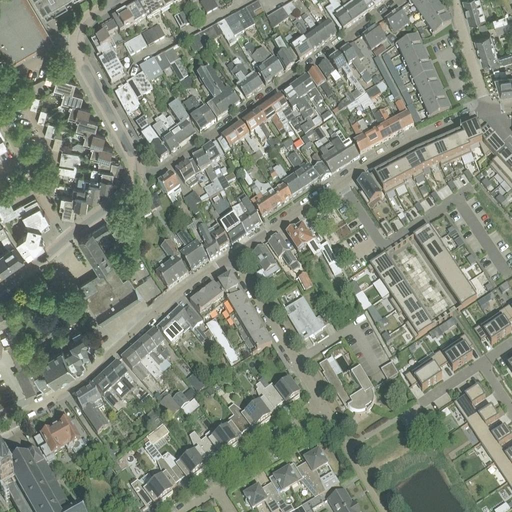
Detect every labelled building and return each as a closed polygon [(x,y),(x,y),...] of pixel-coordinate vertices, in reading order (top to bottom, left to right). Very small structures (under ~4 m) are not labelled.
[(0,0),(0,47),(11,66),(53,41),(28,0),(0,0)] [(37,0),(47,16),(68,4),(68,3),(73,0),(37,0)] [(146,18),(148,20),(161,12),(153,0),(148,0),(140,5),(139,6),(147,18),(146,18)] [(153,0),(161,12),(174,4),(171,0),(153,0)] [(207,14),(213,11),(207,0),(201,4),(207,14)] [(213,0),(207,0),(213,11),(218,8),(213,0)] [(341,9),(335,0),(327,0),(332,7),(326,11),(339,30),(341,28),(343,31),(352,25),(344,12),(341,9)] [(341,9),(344,12),(352,25),(369,13),(368,13),(358,0),(341,0),(342,1),(341,2),(345,6),(341,9)] [(358,0),(368,13),(375,8),(385,1),(383,0),(358,0)] [(414,0),(411,2),(434,36),(452,23),(447,16),(439,22),(437,19),(445,13),(435,0),(428,6),(425,2),(428,0),(414,0)] [(484,14),(483,9),(479,0),(463,0),(470,23),(486,19),(484,14)] [(134,25),(146,18),(147,18),(139,6),(140,5),(139,3),(125,11),(134,25)] [(258,3),(246,10),(252,20),(264,14),(258,3)] [(274,30),(288,19),(283,9),(267,19),(274,30)] [(235,15),(238,21),(241,27),(252,20),(246,10),(235,15)] [(411,25),(401,10),(385,21),(394,34),(408,24),(409,26),(411,25)] [(106,36),(109,34),(118,29),(121,33),(134,25),(125,11),(112,19),(113,20),(97,30),(99,34),(101,38),(106,35),(106,36)] [(186,12),(180,15),(186,26),(192,23),(186,12)] [(320,28),(319,28),(329,41),(337,36),(328,22),(325,24),(317,13),(312,16),(320,28)] [(180,29),(186,26),(180,15),(174,18),(180,29)] [(504,16),(493,19),(496,26),(508,23),(504,16)] [(312,33),(311,34),(321,47),(329,41),(319,28),(317,30),(309,19),(304,22),(312,33)] [(236,42),(228,27),(228,26),(225,21),(217,25),(229,46),(236,42)] [(511,21),(508,23),(496,26),(498,34),(511,29),(511,21)] [(313,53),(321,47),(311,34),(308,36),(300,25),(295,28),(304,39),(303,40),(313,53)] [(386,38),(383,34),(378,26),(362,37),(368,46),(372,51),(387,40),(386,38)] [(159,27),(154,30),(160,40),(165,37),(159,27)] [(218,39),(212,29),(200,35),(207,46),(218,39)] [(154,30),(148,33),(154,43),(160,40),(154,30)] [(149,47),(154,43),(148,33),(143,36),(149,47)] [(92,43),(99,56),(99,57),(111,50),(112,51),(114,49),(117,48),(109,34),(106,36),(106,35),(101,38),(99,34),(95,36),(98,40),(92,43)] [(505,63),(511,61),(511,52),(497,56),(490,34),(475,39),(484,69),(494,66),(505,63)] [(195,54),(206,46),(207,46),(200,35),(187,42),(195,54)] [(391,35),(386,38),(387,40),(391,45),(399,41),(397,38),(391,35)] [(278,57),(281,64),(286,72),(295,66),(290,57),(277,36),(272,39),(282,55),(278,57)] [(141,37),(136,40),(142,50),(147,47),(141,37)] [(300,62),(313,53),(303,40),(295,46),(292,43),(293,42),(290,37),(284,41),(300,62)] [(417,37),(397,45),(430,119),(450,110),(446,103),(438,107),(436,103),(445,99),(438,85),(430,89),(428,85),(437,81),(430,66),(421,70),(420,66),(428,62),(422,48),(413,52),(412,48),(420,44),(417,37)] [(136,40),(130,43),(136,53),(142,50),(136,40)] [(130,57),(136,53),(130,43),(124,46),(130,57)] [(249,43),(244,47),(259,67),(261,69),(257,72),(266,87),(275,80),(256,53),(257,53),(249,43)] [(349,47),(359,62),(364,58),(354,44),(349,47)] [(373,53),(377,58),(386,51),(382,46),(373,53)] [(372,80),(359,62),(349,47),(340,53),(348,66),(352,63),(367,84),(372,80)] [(97,57),(104,71),(119,63),(112,51),(111,50),(99,57),(99,56),(97,57)] [(271,62),(262,50),(257,53),(256,53),(275,80),(283,74),(274,60),(271,62)] [(164,55),(172,68),(171,68),(180,84),(185,80),(184,79),(188,77),(172,51),(164,55)] [(164,55),(156,59),(163,73),(171,68),(172,68),(164,55)] [(361,96),(365,93),(357,82),(358,82),(338,55),(329,61),(339,74),(342,72),(352,86),(353,85),(357,91),(361,96)] [(143,73),(144,73),(150,83),(163,75),(162,74),(163,73),(156,59),(140,67),(143,73)] [(241,63),(238,59),(233,62),(237,69),(255,95),(263,88),(254,75),(251,77),(241,63)] [(502,94),(511,92),(511,61),(505,63),(507,76),(501,77),(499,69),(493,71),(500,92),(500,93),(501,94),(502,94)] [(233,62),(227,67),(240,85),(237,87),(246,101),(255,95),(237,69),(233,62)] [(341,89),(345,87),(327,62),(319,68),(328,81),(331,79),(341,92),(342,91),(341,89)] [(66,79),(69,68),(50,63),(46,78),(56,81),(57,81),(58,77),(66,80),(66,79)] [(126,76),(119,63),(104,71),(112,84),(120,79),(126,76)] [(205,72),(213,87),(231,111),(240,105),(234,97),(229,89),(225,92),(218,82),(217,82),(214,77),(215,77),(209,69),(206,71),(205,72)] [(321,87),(328,96),(328,98),(334,94),(333,93),(317,70),(308,75),(318,89),(321,87)] [(231,111),(213,87),(205,72),(198,76),(207,91),(215,102),(208,107),(218,121),(231,111)] [(144,95),(153,90),(150,84),(150,83),(144,73),(143,73),(134,78),(144,95)] [(56,81),(53,91),(64,94),(66,91),(73,93),(73,92),(76,82),(66,79),(66,80),(58,77),(57,81),(56,81)] [(185,80),(180,84),(179,84),(183,92),(195,85),(190,77),(185,80)] [(307,96),(310,101),(314,99),(318,104),(323,101),(312,85),(307,77),(298,83),(307,96)] [(126,83),(127,85),(137,100),(144,95),(134,78),(126,83)] [(26,82),(25,86),(22,95),(28,96),(32,84),(26,82)] [(376,86),(376,87),(377,87),(381,94),(387,90),(383,82),(376,86)] [(290,89),(298,100),(306,113),(311,109),(303,98),(307,96),(298,83),(290,89)] [(140,106),(137,100),(127,85),(115,93),(127,116),(140,106)] [(377,87),(366,94),(369,99),(380,93),(380,94),(381,94),(377,87)] [(307,124),(312,130),(316,127),(312,122),(306,113),(298,100),(290,89),(282,95),(293,111),(296,108),(301,115),(307,124)] [(64,94),(61,105),(71,108),(72,108),(73,104),(80,106),(83,95),(73,92),(73,93),(66,91),(64,94)] [(351,95),(351,96),(355,101),(361,96),(357,91),(351,95)] [(358,100),(361,105),(370,100),(369,99),(366,94),(358,100)] [(282,113),(286,119),(288,118),(295,127),(299,125),(286,104),(280,96),(274,100),(283,113),(282,113)] [(340,104),(344,109),(355,101),(351,96),(349,97),(340,104)] [(40,99),(34,97),(30,109),(36,111),(40,99)] [(202,111),(193,98),(189,101),(208,128),(216,122),(206,109),(202,111)] [(399,98),(395,100),(394,101),(396,105),(402,117),(397,120),(403,132),(414,126),(399,98)] [(283,120),(283,121),(279,115),(282,113),(283,113),(274,100),(268,105),(287,134),(290,131),(283,120)] [(349,112),(361,105),(358,100),(347,108),(349,112)] [(189,101),(183,105),(193,118),(191,120),(201,133),(208,128),(189,101)] [(181,126),(178,129),(188,143),(196,137),(186,123),(190,121),(184,113),(178,103),(169,109),(181,126)] [(71,108),(68,118),(79,121),(80,117),(87,120),(88,119),(91,109),(80,106),(73,104),(72,108),(71,108)] [(344,110),(344,109),(340,104),(338,106),(338,109),(332,112),(335,116),(344,110)] [(271,121),(281,137),(287,134),(268,105),(260,111),(268,124),(271,121)] [(379,107),(376,109),(378,114),(379,114),(392,138),(403,132),(397,120),(391,123),(384,111),(382,112),(379,107)] [(371,112),(374,116),(380,129),(375,132),(381,144),(392,138),(379,114),(378,114),(375,109),(371,112)] [(47,112),(41,110),(38,122),(44,124),(47,112)] [(281,143),(275,146),(271,139),(272,139),(264,127),(268,124),(260,111),(251,117),(267,142),(267,143),(272,152),(282,146),(281,143)] [(323,122),(332,115),(329,111),(320,118),(323,122)] [(178,129),(170,118),(166,120),(163,116),(159,119),(161,123),(179,149),(188,143),(178,129)] [(80,117),(79,121),(76,132),(86,135),(87,135),(88,131),(95,132),(98,122),(88,119),(87,120),(80,117)] [(264,145),(267,143),(267,142),(251,117),(243,123),(252,136),(256,133),(264,145)] [(318,117),(312,122),(316,127),(322,123),(318,117)] [(142,136),(160,162),(169,156),(146,123),(147,122),(144,118),(136,124),(143,133),(144,133),(145,134),(142,136)] [(353,119),(349,121),(359,140),(354,143),(360,155),(370,150),(357,125),(353,119)] [(357,125),(370,150),(381,144),(375,132),(369,135),(362,122),(357,125)] [(171,155),(179,149),(161,123),(157,126),(165,138),(161,141),(171,155)] [(55,125),(48,124),(45,136),(51,137),(55,125)] [(255,155),(260,151),(258,148),(247,132),(241,124),(231,131),(239,143),(244,140),(255,155)] [(307,124),(300,128),(301,129),(305,135),(311,130),(312,130),(307,124)] [(482,124),(476,126),(484,143),(479,145),(485,158),(490,153),(497,161),(506,153),(506,152),(505,152),(495,140),(482,124)] [(334,126),(330,129),(331,131),(342,147),(353,162),(360,158),(349,143),(346,145),(338,131),(337,130),(336,130),(334,126)] [(476,126),(462,133),(469,149),(479,145),(484,143),(476,126)] [(0,151),(8,147),(4,139),(5,138),(0,128),(0,151)] [(326,138),(319,128),(313,132),(314,134),(320,142),(326,138)] [(86,135),(83,145),(93,148),(94,148),(95,144),(102,146),(105,135),(95,132),(88,131),(87,135),(86,135)] [(234,147),(239,143),(231,131),(218,141),(223,150),(228,147),(239,161),(243,158),(234,147)] [(338,149),(335,151),(346,166),(353,162),(342,147),(331,131),(328,133),(335,144),(338,149)] [(462,133),(452,137),(461,160),(472,155),(469,149),(462,133)] [(310,143),(307,139),(306,136),(305,135),(299,138),(301,141),(303,145),(304,147),(310,143)] [(62,139),(56,137),(52,149),(58,151),(62,139)] [(452,137),(442,141),(451,164),(461,160),(452,137)] [(286,150),(294,145),(290,140),(283,145),(286,150)] [(442,141),(432,145),(440,165),(441,168),(451,164),(442,141)] [(203,152),(203,153),(218,181),(224,178),(223,177),(220,172),(216,162),(220,159),(224,156),(216,142),(203,152)] [(325,150),(324,149),(321,144),(320,142),(315,145),(324,159),(321,160),(332,175),(339,171),(328,156),(325,150)] [(302,154),(312,147),(310,143),(304,147),(301,148),(302,150),(300,151),(302,154)] [(90,159),(101,162),(100,170),(111,172),(113,160),(110,159),(113,149),(102,146),(95,144),(94,148),(93,148),(90,159)] [(335,151),(338,149),(335,144),(332,146),(331,144),(324,149),(325,150),(328,156),(339,171),(346,166),(335,151)] [(432,145),(422,150),(430,169),(440,165),(432,145)] [(416,152),(412,154),(422,173),(423,173),(430,169),(422,150),(416,152)] [(61,158),(74,160),(75,154),(62,152),(61,158)] [(218,181),(203,153),(193,159),(200,174),(205,171),(213,186),(205,190),(209,199),(220,194),(223,192),(220,187),(218,181)] [(296,153),(292,156),(312,186),(319,181),(309,167),(306,169),(296,153)] [(497,161),(490,167),(497,175),(511,162),(511,159),(506,153),(497,161)] [(75,167),(75,166),(79,167),(81,155),(75,154),(74,160),(61,158),(60,164),(74,167),(75,167)] [(412,154),(403,159),(413,178),(412,178),(414,181),(424,176),(423,173),(422,173),(412,154)] [(288,159),(298,174),(295,176),(305,190),(312,186),(292,156),(288,159)] [(313,170),(316,174),(322,182),(331,176),(317,156),(313,158),(317,164),(316,165),(317,167),(313,170)] [(403,159),(393,165),(403,183),(404,183),(412,178),(413,178),(403,159)] [(98,181),(102,181),(100,188),(100,189),(111,191),(114,175),(118,176),(120,163),(113,160),(111,172),(100,170),(98,180),(98,181)] [(190,189),(199,183),(196,177),(188,162),(175,171),(181,179),(185,185),(190,189)] [(511,162),(497,175),(504,183),(511,176),(511,162)] [(393,165),(384,170),(395,191),(405,186),(404,183),(403,183),(393,165)] [(74,177),(76,170),(79,167),(75,166),(75,167),(74,167),(74,169),(66,168),(65,174),(70,175),(69,176),(74,177)] [(248,176),(253,172),(250,167),(244,171),(248,176)] [(274,171),(278,177),(284,186),(292,199),(305,190),(295,176),(286,182),(277,167),(273,170),(274,171)] [(226,169),(220,172),(223,177),(228,174),(226,169)] [(384,170),(374,175),(383,192),(385,197),(395,191),(384,170)] [(269,174),(272,180),(278,177),(274,171),(269,174)] [(174,198),(181,192),(179,189),(180,188),(171,175),(158,183),(168,196),(167,197),(175,208),(179,205),(174,198)] [(225,179),(227,183),(236,179),(233,175),(225,179)] [(369,177),(357,185),(362,193),(360,194),(359,193),(359,194),(367,207),(382,197),(380,194),(383,192),(374,175),(369,177)] [(85,190),(89,190),(88,198),(99,200),(100,189),(100,188),(102,181),(98,181),(98,180),(87,178),(87,179),(79,177),(77,188),(85,189),(85,190)] [(224,178),(218,181),(220,187),(227,183),(225,179),(224,179),(224,178)] [(258,190),(257,190),(263,199),(264,199),(272,212),(283,205),(275,192),(273,193),(268,185),(267,185),(265,186),(263,186),(261,185),(260,185),(258,183),(257,182),(254,184),(258,190)] [(249,187),(253,193),(257,190),(258,190),(254,184),(249,187)] [(275,192),(283,205),(292,199),(284,186),(275,192)] [(85,189),(77,188),(74,187),(73,198),(77,199),(75,207),(86,209),(86,208),(88,198),(89,190),(85,190),(85,189)] [(423,187),(419,190),(423,197),(427,195),(423,187)] [(195,193),(189,196),(196,206),(201,202),(195,193)] [(63,208),(62,215),(62,216),(74,218),(75,207),(77,199),(73,198),(62,196),(60,208),(63,208)] [(195,216),(198,222),(202,219),(199,214),(196,206),(189,196),(184,200),(195,216)] [(22,213),(23,216),(40,206),(36,198),(24,204),(27,210),(21,213),(22,213)] [(147,204),(152,212),(156,209),(150,198),(145,201),(147,204)] [(0,203),(0,210),(11,204),(8,199),(0,203)] [(272,212),(264,199),(263,199),(254,206),(262,219),(272,212)] [(242,204),(239,206),(244,216),(255,230),(262,225),(250,207),(246,201),(242,204)] [(11,204),(0,210),(3,216),(14,210),(14,209),(11,204)] [(3,216),(6,222),(19,214),(22,213),(21,213),(27,210),(24,204),(14,209),(14,210),(3,216)] [(152,213),(152,212),(147,204),(139,209),(144,218),(152,213)] [(44,213),(40,206),(23,216),(28,226),(27,234),(17,241),(28,257),(46,244),(43,239),(42,239),(40,239),(42,227),(45,228),(50,225),(49,222),(50,221),(45,212),(44,213)] [(246,236),(255,230),(244,216),(241,218),(237,209),(232,211),(236,217),(238,221),(237,221),(246,236)] [(216,212),(211,215),(215,221),(219,219),(216,212)] [(236,217),(232,212),(225,217),(232,228),(239,241),(246,236),(237,221),(238,221),(236,217)] [(225,217),(218,222),(220,225),(225,233),(233,246),(239,241),(231,228),(232,228),(225,217)] [(205,227),(202,220),(202,219),(198,222),(201,228),(198,230),(206,246),(202,248),(210,262),(221,255),(219,252),(211,239),(205,227)] [(386,222),(380,226),(387,237),(393,233),(386,222)] [(79,240),(93,263),(107,254),(97,239),(111,230),(107,223),(79,240)] [(287,235),(287,236),(292,244),(298,253),(307,247),(314,258),(322,253),(329,267),(333,275),(334,278),(343,274),(341,271),(337,263),(327,244),(318,250),(314,243),(316,241),(310,232),(308,234),(305,229),(303,225),(300,227),(295,231),(294,231),(291,230),(288,233),(287,235)] [(432,225),(414,237),(417,242),(420,247),(420,248),(422,250),(423,252),(439,242),(442,240),(432,225)] [(224,236),(222,234),(221,231),(220,231),(218,226),(213,229),(216,235),(211,239),(219,252),(230,245),(224,236)] [(10,249),(5,252),(15,266),(24,260),(11,242),(3,227),(0,228),(0,235),(4,243),(8,248),(9,247),(10,249)] [(120,245),(126,242),(118,229),(112,233),(120,245)] [(180,255),(191,273),(191,274),(208,262),(197,243),(194,245),(189,236),(188,237),(184,231),(177,236),(185,248),(186,247),(187,250),(180,255)] [(282,257),(287,268),(297,263),(290,252),(280,236),(268,243),(279,259),(282,257)] [(157,274),(168,290),(188,275),(176,260),(180,257),(169,242),(161,248),(170,260),(165,264),(167,266),(157,274)] [(439,242),(423,252),(426,256),(429,261),(430,262),(431,264),(433,266),(448,256),(448,257),(451,255),(448,249),(445,251),(439,242)] [(277,265),(269,254),(264,246),(252,254),(265,273),(277,265)] [(0,265),(5,273),(15,266),(5,252),(0,255),(0,265)] [(100,274),(114,266),(107,254),(93,263),(99,274),(100,274)] [(385,256),(367,268),(371,274),(374,272),(380,281),(395,271),(392,267),(389,262),(389,261),(387,259),(385,256)] [(448,256),(433,266),(436,270),(439,275),(439,276),(441,278),(442,280),(458,270),(448,257),(448,256)] [(102,324),(142,297),(129,277),(123,280),(114,266),(100,274),(99,274),(92,279),(96,285),(101,292),(87,301),(96,314),(95,314),(102,324)] [(47,282),(61,274),(57,267),(44,276),(47,282)] [(458,270),(442,280),(445,285),(448,289),(449,290),(450,292),(452,295),(467,285),(467,284),(458,270)] [(270,285),(261,271),(255,275),(264,289),(270,285)] [(395,271),(380,281),(389,295),(405,285),(402,281),(399,276),(398,275),(397,273),(395,271)] [(65,281),(61,274),(47,282),(51,289),(65,281)] [(305,274),(297,279),(305,293),(313,288),(305,274)] [(223,306),(253,357),(272,345),(231,277),(219,285),(220,285),(217,288),(214,285),(190,303),(204,321),(223,306)] [(92,279),(79,286),(83,294),(96,285),(92,279)] [(70,290),(65,281),(51,289),(56,298),(70,290)] [(467,285),(452,295),(455,299),(458,304),(460,307),(462,309),(477,299),(473,294),(476,292),(470,282),(467,284),(467,285)] [(96,285),(83,294),(87,301),(101,292),(96,285)] [(405,285),(389,295),(393,300),(390,302),(396,311),(414,299),(411,295),(408,290),(406,287),(405,285)] [(290,316),(290,317),(301,336),(302,336),(301,335),(306,333),(309,338),(310,338),(322,331),(323,331),(303,299),(304,301),(294,306),(297,312),(290,316)] [(414,299),(396,311),(399,316),(402,314),(408,323),(408,324),(424,314),(421,309),(418,304),(417,304),(416,302),(414,299)] [(10,345),(19,341),(10,321),(3,306),(0,307),(0,327),(4,326),(8,335),(6,336),(10,345)] [(179,309),(157,330),(164,337),(172,346),(189,330),(191,333),(192,333),(201,344),(207,339),(206,338),(198,329),(199,328),(198,327),(203,323),(195,315),(189,308),(189,307),(183,313),(180,310),(181,310),(180,309),(179,309)] [(504,310),(488,321),(490,324),(491,323),(501,339),(511,333),(506,325),(511,322),(504,310)] [(408,323),(405,325),(415,340),(433,328),(430,324),(427,319),(427,318),(425,316),(424,314),(408,324),(408,323)] [(215,321),(206,326),(231,367),(240,362),(215,321)] [(480,327),(474,331),(481,342),(487,339),(491,346),(501,339),(491,323),(490,324),(481,330),(480,327)] [(445,324),(438,329),(442,334),(449,330),(445,324)] [(73,347),(65,351),(77,370),(85,365),(82,360),(91,355),(94,355),(95,354),(96,352),(95,350),(93,350),(89,344),(89,343),(89,342),(90,339),(88,335),(85,335),(84,335),(82,331),(74,335),(73,335),(76,339),(70,342),(73,347)] [(146,339),(157,351),(166,362),(171,358),(162,347),(165,344),(154,332),(146,339)] [(465,336),(450,346),(463,365),(472,358),(468,351),(473,348),(466,337),(465,336)] [(166,362),(157,351),(146,339),(138,346),(158,368),(158,369),(159,368),(166,362)] [(8,346),(11,353),(22,348),(19,341),(10,345),(8,346)] [(31,367),(33,370),(29,372),(30,374),(33,380),(36,387),(38,392),(44,390),(77,370),(65,351),(60,343),(51,349),(54,354),(31,367)] [(138,346),(130,353),(141,365),(150,376),(155,381),(164,373),(159,368),(158,369),(158,368),(138,346)] [(450,346),(435,356),(442,368),(448,364),(453,372),(463,365),(450,346)] [(11,353),(14,359),(25,354),(22,348),(11,353)] [(138,368),(141,365),(130,353),(122,360),(129,367),(142,383),(147,378),(138,368)] [(25,354),(14,359),(17,366),(28,360),(25,354)] [(422,369),(421,370),(432,385),(442,379),(437,372),(442,368),(435,356),(434,357),(435,357),(429,361),(431,363),(422,369)] [(333,358),(319,366),(324,374),(323,375),(336,396),(337,395),(340,399),(347,395),(340,382),(336,377),(342,373),(333,358)] [(15,373),(31,367),(28,360),(17,366),(19,371),(15,373)] [(383,369),(381,370),(388,381),(399,375),(392,363),(383,369)] [(109,371),(120,383),(130,394),(134,390),(129,385),(133,381),(128,376),(117,364),(109,371)] [(410,374),(405,377),(405,378),(412,388),(417,385),(422,392),(432,385),(421,370),(422,369),(419,365),(409,372),(410,374)] [(33,370),(31,367),(15,373),(18,380),(30,374),(29,372),(33,370)] [(347,395),(340,399),(345,407),(347,406),(350,411),(356,414),(359,414),(361,414),(363,413),(365,412),(367,413),(367,414),(372,410),(374,403),(374,401),(374,399),(374,396),(373,393),(374,392),(360,369),(351,374),(363,393),(351,400),(347,395)] [(109,371),(101,378),(112,390),(117,396),(122,401),(126,397),(130,394),(120,383),(109,371)] [(33,380),(30,374),(18,380),(21,386),(33,380)] [(101,378),(93,386),(100,393),(114,408),(118,412),(122,408),(118,404),(114,399),(109,393),(112,390),(101,378)] [(33,380),(21,386),(24,392),(36,387),(33,380)] [(261,385),(265,390),(278,407),(285,402),(286,404),(292,400),(293,402),(300,397),(298,395),(300,394),(289,380),(276,390),(272,385),(269,387),(265,382),(261,385)] [(200,383),(193,389),(197,394),(205,388),(200,383)] [(265,390),(261,385),(260,384),(256,387),(258,390),(256,391),(261,402),(253,408),(265,424),(271,419),(269,417),(275,413),(273,411),(278,407),(265,390)] [(38,392),(36,387),(24,392),(26,398),(38,392)] [(92,387),(74,399),(83,413),(97,435),(108,427),(107,426),(108,425),(105,421),(104,421),(98,411),(104,407),(100,402),(101,401),(98,395),(92,387)] [(478,388),(454,404),(467,424),(480,416),(479,416),(473,407),(485,399),(478,388)] [(145,407),(153,400),(149,395),(141,403),(145,407)] [(168,396),(160,404),(172,419),(181,411),(168,396)] [(174,403),(181,411),(185,407),(190,404),(183,396),(174,403)] [(0,403),(0,408),(15,402),(13,397),(0,403)] [(193,413),(199,408),(195,402),(189,407),(193,413)] [(228,410),(234,417),(245,432),(250,428),(252,430),(257,427),(258,428),(265,424),(253,408),(245,414),(234,406),(228,410)] [(185,407),(181,411),(187,417),(191,414),(185,407)] [(480,416),(467,424),(481,444),(493,436),(487,427),(499,419),(491,408),(479,416),(480,416)] [(444,420),(451,415),(447,409),(441,414),(444,420)] [(153,423),(147,429),(151,434),(163,425),(164,425),(160,421),(153,412),(148,416),(153,423)] [(242,438),(240,436),(245,432),(234,417),(228,421),(231,424),(220,433),(232,448),(238,444),(237,442),(242,438)] [(73,451),(75,454),(85,449),(69,421),(35,440),(40,450),(35,452),(30,452),(27,456),(27,457),(23,460),(19,453),(7,459),(11,466),(7,469),(7,468),(6,471),(0,474),(0,484),(2,487),(1,489),(4,490),(4,489),(5,489),(17,511),(81,511),(79,506),(71,511),(67,504),(67,503),(66,503),(61,494),(62,494),(61,493),(56,485),(55,483),(50,475),(51,475),(50,474),(45,467),(56,460),(54,456),(66,449),(69,453),(73,451)] [(164,437),(169,433),(163,425),(151,434),(151,435),(147,438),(151,443),(162,434),(164,437)] [(493,436),(481,444),(494,464),(506,456),(500,447),(511,438),(505,428),(493,436)] [(190,437),(196,451),(187,458),(199,473),(206,468),(204,467),(209,463),(208,461),(213,457),(201,442),(195,433),(190,437)] [(210,433),(206,437),(207,438),(201,442),(213,457),(217,453),(219,455),(224,451),(226,453),(232,448),(220,433),(214,438),(210,433)] [(115,454),(113,449),(110,451),(107,447),(101,451),(109,464),(123,455),(120,451),(115,454)] [(326,493),(340,485),(335,478),(323,485),(317,472),(328,465),(325,460),(326,459),(326,457),(325,455),(323,454),(322,455),(319,450),(304,459),(307,463),(302,466),(319,496),(320,496),(326,493)] [(414,451),(407,455),(410,461),(417,457),(414,451)] [(506,456),(494,464),(507,484),(511,481),(511,451),(506,456)] [(180,463),(168,454),(162,458),(180,482),(185,478),(186,480),(192,476),(193,478),(199,473),(187,458),(180,463)] [(157,462),(163,476),(155,482),(167,498),(173,493),(172,491),(177,487),(175,485),(180,482),(162,458),(157,462)] [(300,482),(315,499),(319,496),(302,466),(296,470),(294,465),(281,473),(291,488),(300,482)] [(51,475),(50,475),(55,483),(59,481),(54,473),(51,475)] [(280,510),(280,511),(292,511),(294,511),(291,506),(289,507),(288,507),(286,506),(285,505),(284,504),(284,503),(283,501),(284,500),(284,498),(285,497),(283,493),(291,488),(281,473),(269,480),(272,484),(266,488),(280,510)] [(159,501),(160,503),(167,498),(155,482),(149,475),(139,482),(138,481),(131,486),(146,508),(152,503),(154,505),(159,501)] [(270,511),(276,511),(280,510),(266,488),(261,491),(259,486),(244,495),(247,500),(246,501),(246,503),(247,505),(248,505),(250,505),(253,510),(265,503),(270,511)] [(352,505),(344,491),(328,501),(335,511),(359,511),(355,503),(352,505)] [(319,496),(315,499),(302,507),(305,511),(313,511),(324,504),(319,497),(320,496),(319,496)]
